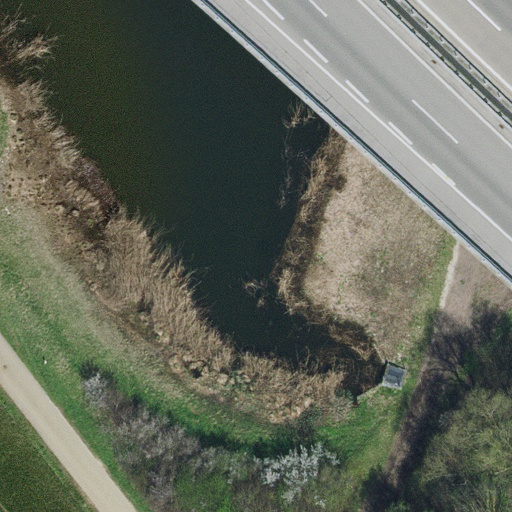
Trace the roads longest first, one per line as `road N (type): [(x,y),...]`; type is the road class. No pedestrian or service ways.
road 1 (track): [(368,511),(511,51)]
road 2 (motorway): [(308,0),(511,195)]
road 3 (unclassified): [(0,385),(94,511)]
